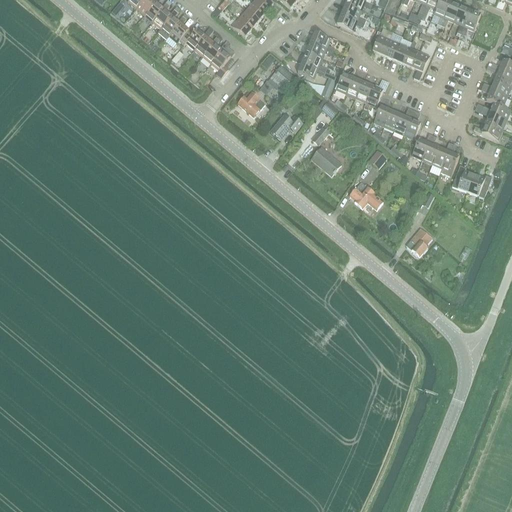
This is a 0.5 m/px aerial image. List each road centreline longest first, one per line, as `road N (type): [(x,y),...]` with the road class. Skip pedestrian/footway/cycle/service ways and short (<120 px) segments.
road 1 (tertiary): [(469,355),(456,333),(202,119)]
road 2 (tertiary): [(202,119),(60,0)]
road 3 (tertiary): [(414,511),(469,380),(469,355)]
road 4 (residential): [(306,22),(365,47),(358,62),(436,96)]
road 5 (residential): [(457,126),(483,67),(454,54),(436,96)]
